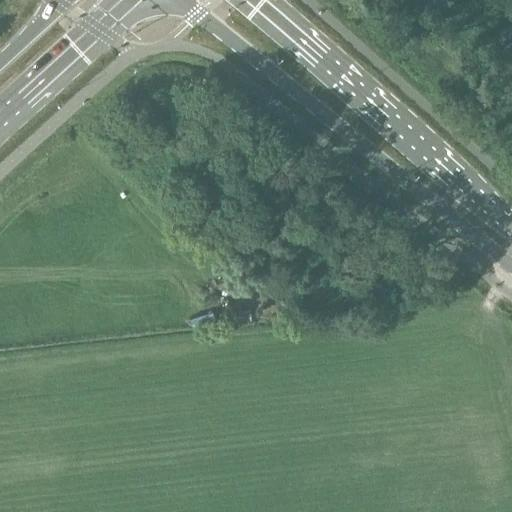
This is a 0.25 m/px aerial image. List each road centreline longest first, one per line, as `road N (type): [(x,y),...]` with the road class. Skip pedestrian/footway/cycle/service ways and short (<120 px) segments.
road 1 (tertiary): [(183,0),(411,189),(511,259)]
road 2 (tertiary): [(511,238),(252,0)]
road 3 (secondary): [(0,124),(135,0)]
